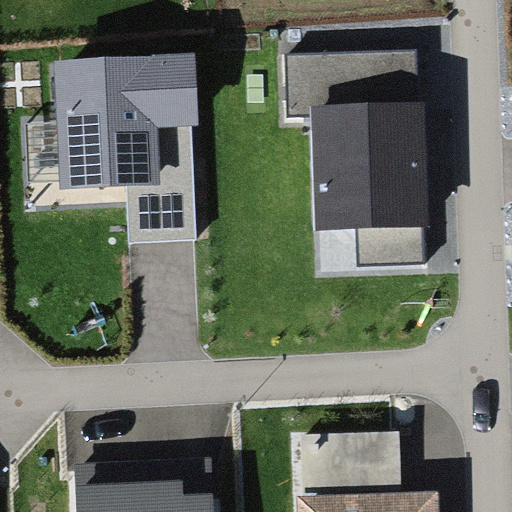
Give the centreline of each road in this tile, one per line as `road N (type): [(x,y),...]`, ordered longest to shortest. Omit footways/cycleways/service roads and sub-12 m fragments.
road 1 (residential): [(496,367),(6,393)]
road 2 (residential): [(471,0),(496,367)]
road 3 (residential): [(496,367),(497,511)]
